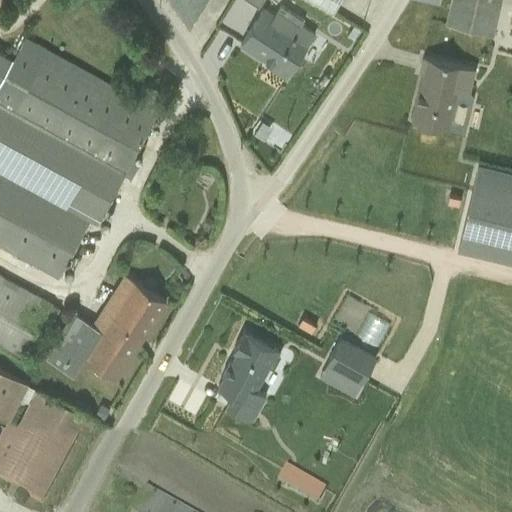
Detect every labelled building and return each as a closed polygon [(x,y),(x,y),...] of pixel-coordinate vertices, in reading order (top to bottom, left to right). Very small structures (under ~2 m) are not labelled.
[(490,18),(493,0),(447,0),(446,8),(490,18)] [(292,71),(316,27),(269,2),(245,46),(292,71)] [(0,237),(62,274),(155,101),(18,30),(0,78),(0,237)] [(412,113),(451,124),(468,63),(428,53),(412,113)] [(511,171),(476,163),(457,247),(511,259),(511,171)] [(0,262),(0,331),(41,352),(69,298),(0,262)] [(78,342),(120,368),(169,289),(127,263),(78,342)] [(226,401),(241,409),(277,343),(243,324),(233,344),(238,347),(219,380),(233,388),(226,401)] [(332,355),(364,374),(377,352),(346,334),(332,355)] [(0,357),(0,497),(25,511),(32,511),(92,406),(38,376),(0,443),(0,419),(26,373),(0,357)] [(171,511),(145,497),(136,511),(171,511)]
